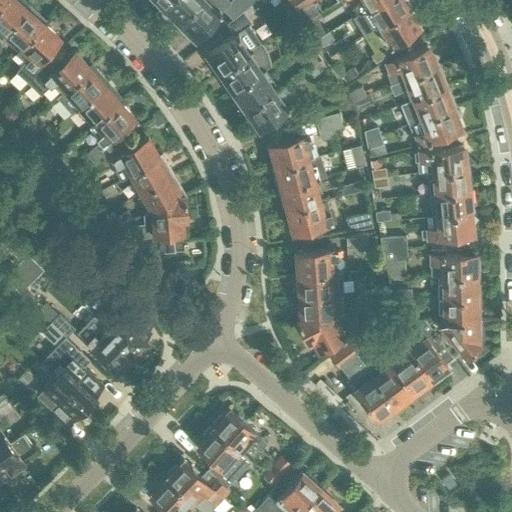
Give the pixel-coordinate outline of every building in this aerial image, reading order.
[(0,28),(3,32),(25,7),(17,0),(1,0),(0,2),(0,28)] [(167,0),(163,4),(179,20),(179,19),(198,0),(167,0)] [(198,0),(179,19),(179,20),(195,35),(222,8),(232,18),(243,9),(254,0),(231,0),(230,0),(198,0)] [(290,0),(304,21),(320,12),(311,0),(290,0)] [(359,12),(378,0),(362,0),(354,5),(359,12)] [(374,13),(380,23),(408,6),(403,0),(378,0),(359,12),(359,13),(355,15),(359,22),(374,13)] [(363,34),(374,51),(371,54),(375,61),(397,48),(392,42),(419,25),(408,6),(380,23),(363,34)] [(19,46),(42,21),(25,7),(3,32),(19,46)] [(232,18),(226,23),(234,34),(208,52),(220,70),(248,51),(253,47),(261,42),(248,24),(252,22),(243,9),(232,18)] [(16,70),(28,81),(47,63),(40,57),(59,36),(42,21),(19,46),(29,55),(16,70)] [(318,38),(329,31),(323,23),(313,30),(318,38)] [(300,43),(309,37),(303,28),(294,34),(300,43)] [(329,31),(318,38),(323,46),(334,38),(329,31)] [(221,71),(233,88),(261,69),(262,70),(270,64),(270,62),(270,59),(269,55),(268,52),(264,45),(262,41),(261,42),(253,47),(248,51),(220,70),(221,71)] [(386,63),(389,70),(386,71),(391,83),(404,78),(436,65),(435,62),(438,55),(430,52),(427,45),(392,59),(392,60),(386,63)] [(312,62),(320,56),(315,48),(306,54),(312,62)] [(54,80),(63,89),(88,66),(73,50),(54,68),(47,62),(47,63),(28,81),(40,93),(50,84),(54,80)] [(320,56),(312,62),(308,65),(313,74),(326,65),(320,56)] [(270,64),(267,67),(271,72),(278,67),(274,62),(270,64)] [(412,98),(413,99),(444,86),(447,85),(442,71),(439,72),(436,65),(404,78),(412,98)] [(71,113),(75,109),(78,106),(103,83),(88,66),(63,89),(64,90),(57,96),(71,113)] [(353,66),(341,73),(346,80),(358,74),(353,66)] [(274,87),(262,70),(261,69),(233,88),(246,107),(274,87)] [(274,87),(246,107),(259,125),(299,98),(286,79),(274,87)] [(94,122),(119,100),(103,83),(78,106),(94,122)] [(402,104),(410,123),(421,118),(452,105),(449,98),(452,96),(447,85),(444,86),(413,99),(402,104)] [(352,100),(366,94),(362,86),(349,92),(352,100)] [(366,94),(352,100),(356,108),(383,96),(379,88),(366,94)] [(94,122),(89,127),(101,140),(94,146),(94,145),(86,153),(93,161),(109,149),(120,142),(116,138),(113,135),(134,116),(119,100),(94,122)] [(7,105),(0,111),(0,121),(4,126),(16,115),(7,105)] [(421,118),(410,123),(415,134),(417,133),(420,141),(427,138),(428,139),(460,125),(457,118),(460,110),(453,107),(452,105),(421,118)] [(315,117),(321,139),(333,136),(331,128),(342,125),(339,111),(315,117)] [(43,124),(35,114),(12,134),(22,143),(43,124)] [(366,139),(380,133),(378,125),(364,130),(366,139)] [(270,144),(276,165),(309,156),(313,155),(309,143),(311,142),(309,133),(270,144)] [(380,133),(366,139),(367,149),(384,144),(380,133)] [(132,171),(158,156),(147,136),(109,158),(120,178),(123,176),(129,173),(132,171)] [(40,154),(48,163),(55,157),(64,150),(55,140),(40,154)] [(430,158),(431,169),(465,167),(463,145),(426,149),(414,151),(414,160),(430,158)] [(130,182),(136,194),(140,192),(169,175),(158,156),(132,171),(129,173),(133,180),(130,182)] [(269,170),(274,188),(281,186),(315,177),(309,156),(276,165),(276,168),(269,170)] [(65,168),(55,157),(48,163),(46,165),(58,174),(65,168)] [(372,176),(387,175),(386,166),(371,168),(372,176)] [(431,169),(433,192),(467,188),(465,167),(431,169)] [(85,181),(80,173),(68,181),(73,189),(85,181)] [(167,201),(180,194),(169,175),(140,192),(151,211),(167,208),(167,201)] [(387,175),(372,176),(374,186),(388,185),(387,175)] [(277,200),(284,198),(287,208),(321,199),(315,177),(281,186),(274,188),(277,200)] [(341,185),(343,194),(361,189),(358,180),(341,185)] [(106,197),(116,191),(112,183),(102,189),(106,197)] [(436,213),(469,210),(467,188),(433,192),(436,213)] [(0,189),(0,227),(18,212),(0,189)] [(186,217),(184,194),(180,194),(167,201),(167,208),(151,211),(142,213),(143,222),(131,223),(132,234),(133,235),(134,237),(148,249),(171,247),(170,232),(182,231),(181,217),(186,217)] [(333,220),(330,211),(324,212),(321,199),(287,208),(293,231),(333,220)] [(376,220),(390,219),(389,209),(375,210),(376,220)] [(121,224),(132,218),(128,210),(117,216),(121,224)] [(346,216),(349,230),(372,226),(369,210),(346,216)] [(436,213),(437,226),(421,228),(421,237),(471,232),(469,210),(436,213)] [(346,234),(347,256),(360,255),(359,247),(367,247),(367,231),(346,234)] [(382,248),(406,246),(405,234),(380,237),(382,248)] [(44,267),(52,259),(38,246),(28,253),(44,267)] [(406,246),(382,248),(385,261),(408,259),(406,246)] [(297,251),(298,274),(332,271),(331,258),(339,258),(338,248),(297,251)] [(475,252),(431,253),(432,275),(442,275),(475,274),(475,273),(479,273),(478,260),(475,260),(475,252)] [(29,255),(8,277),(24,292),(45,271),(29,255)] [(349,279),(361,278),(361,269),(349,270),(349,279)] [(299,295),(333,292),(332,271),(298,274),(299,295)] [(443,296),(479,295),(479,282),(476,282),(475,274),(442,275),(443,296)] [(397,297),(412,297),(412,288),(396,288),(397,297)] [(299,295),(301,317),(315,316),(319,322),(335,314),(333,292),(299,295)] [(443,317),(476,317),(476,310),(479,310),(479,295),(443,296),(443,316),(443,317)] [(412,297),(397,297),(397,306),(412,306),(412,297)] [(351,302),(353,311),(365,307),(362,299),(351,302)] [(107,326),(133,351),(149,333),(120,305),(112,313),(116,317),(107,326)] [(383,314),(392,325),(399,319),(391,308),(383,314)] [(52,321),(66,336),(75,327),(60,313),(52,321)] [(370,321),(366,313),(355,319),(359,326),(370,321)] [(94,314),(77,331),(116,369),(133,351),(107,326),(94,314)] [(315,316),(301,317),(297,318),(308,339),(313,337),(319,348),(345,334),(335,314),(319,322),(315,316)] [(395,330),(392,325),(383,314),(374,321),(386,337),(395,330)] [(429,323),(431,322),(435,329),(443,341),(446,345),(454,339),(465,354),(480,343),(476,339),(476,332),(480,332),(479,320),(476,320),(476,317),(443,317),(443,316),(438,317),(425,318),(429,323)] [(429,323),(425,318),(415,317),(397,331),(403,339),(433,379),(445,369),(443,367),(449,363),(447,360),(453,356),(445,345),(446,345),(443,341),(435,329),(431,322),(429,323)] [(58,344),(66,336),(52,321),(43,329),(58,344)] [(397,331),(378,345),(390,361),(412,391),(414,393),(415,392),(414,389),(426,380),(428,382),(433,379),(403,339),(397,331)] [(370,351),(358,334),(348,341),(360,357),(396,406),(409,396),(407,394),(412,391),(390,361),(378,345),(370,351)] [(41,360),(55,373),(85,402),(101,384),(72,357),(80,349),(66,336),(58,344),(41,360)] [(384,415),(396,406),(360,357),(348,341),(331,354),(342,370),(344,369),(357,387),(353,389),(364,404),(367,403),(377,416),(382,413),(384,415)] [(28,368),(22,375),(31,384),(37,377),(28,368)] [(68,419),(85,402),(55,373),(46,382),(38,390),(68,419)] [(314,384),(336,404),(342,398),(320,378),(314,384)] [(0,405),(8,400),(3,393),(0,394),(0,405)] [(0,418),(5,415),(9,422),(19,415),(8,400),(0,405),(0,418)] [(267,442),(260,436),(230,409),(213,427),(239,450),(248,440),(252,444),(253,443),(260,449),(267,442)] [(49,435),(59,427),(51,416),(40,424),(49,435)] [(0,448),(10,441),(0,426),(0,448)] [(213,427),(197,444),(234,478),(250,460),(239,450),(213,427)] [(0,448),(0,477),(38,451),(24,431),(10,441),(0,448)] [(273,481),(289,464),(280,455),(264,473),(273,481)] [(184,459),(167,477),(192,501),(203,511),(207,511),(230,489),(207,468),(200,475),(184,459)] [(286,504),(294,511),(296,511),(320,487),(301,471),(275,500),(267,494),(252,510),(253,511),(268,511),(277,511),(281,508),(282,509),(286,504)] [(456,482),(449,473),(441,479),(448,488),(456,482)] [(203,511),(192,501),(167,477),(150,494),(168,511),(203,511)] [(296,511),(328,511),(337,503),(320,487),(296,511)] [(253,511),(252,510),(240,500),(234,506),(240,511),(253,511)] [(376,511),(377,511),(368,500),(353,511),(376,511)]
